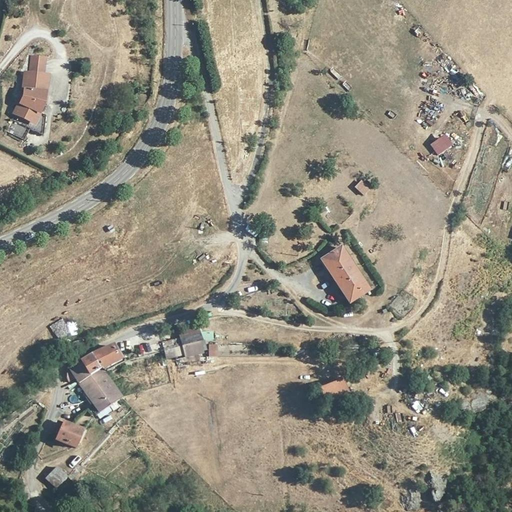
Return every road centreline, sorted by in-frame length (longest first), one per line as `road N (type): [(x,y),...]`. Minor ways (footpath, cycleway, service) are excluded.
road 1 (residential): [(187,6),(237,212),(236,279),(197,314),(102,341)]
road 2 (unclassified): [(0,246),(114,190),(145,160),(184,82),(187,6)]
road 3 (unknown): [(237,212),(257,113),(251,0)]
